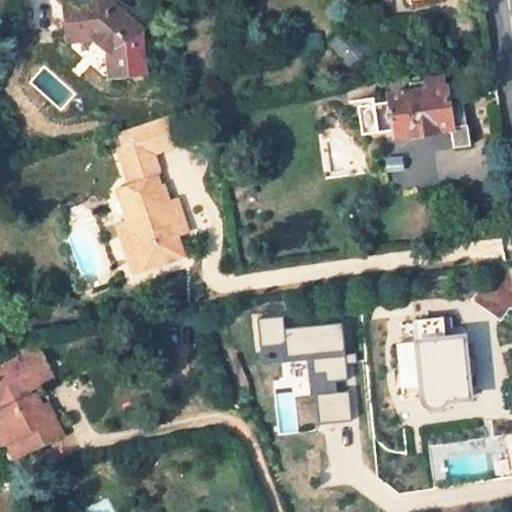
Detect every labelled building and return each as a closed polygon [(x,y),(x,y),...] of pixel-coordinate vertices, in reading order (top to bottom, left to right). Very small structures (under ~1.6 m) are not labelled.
[(109,2),(69,7),(72,37),(96,36),(112,49),(114,73),(146,69),(142,34),(109,2)] [(347,28),(330,40),(343,57),(350,50),(346,45),(356,39),(347,28)] [(349,64),(360,62),(370,55),(356,39),(346,45),(350,50),(343,57),(349,64)] [(454,149),(471,146),(467,124),(465,124),(461,98),(450,100),(447,85),(444,85),(443,77),(424,80),(425,90),(390,95),(390,101),(394,129),(395,138),(451,130),(454,149)] [(378,131),(394,129),(390,101),(375,103),(378,131)] [(150,155),(178,145),(169,118),(121,134),(125,146),(131,161),(150,155)] [(125,146),(118,148),(132,187),(157,178),(150,155),(131,161),(125,146)] [(132,187),(121,190),(132,221),(128,222),(144,269),(184,256),(177,237),(167,205),(157,178),(132,187)] [(188,233),(177,201),(167,205),(177,237),(188,233)] [(119,225),(135,272),(144,269),(128,222),(119,225)] [(472,297),(501,320),(510,309),(511,308),(511,263),(482,268),(484,283),(472,297)] [(287,317),(261,320),(264,349),(289,346),(291,358),(315,356),(318,376),(329,374),(330,383),(339,383),(352,381),(346,324),(289,330),(287,317)] [(448,401),(451,400),(470,398),(463,336),(454,336),(452,320),(418,323),(420,340),(416,341),(416,345),(420,384),(422,403),(431,409),(438,409),(440,408),(448,401)] [(416,345),(399,348),(403,385),(420,384),(416,345)] [(289,346),(264,349),(266,366),(302,363),(305,398),(319,397),(319,396),(340,394),(339,383),(330,383),(329,374),(318,376),(315,356),(291,358),(289,346)] [(0,404),(2,410),(0,410),(0,440),(4,448),(6,447),(12,444),(20,459),(65,437),(53,412),(46,415),(42,407),(33,388),(55,377),(41,350),(0,369),(0,370),(4,378),(0,380),(0,404)] [(353,392),(340,394),(319,396),(319,397),(322,426),(356,422),(353,392)] [(49,404),(42,407),(46,415),(53,412),(49,404)] [(6,447),(13,463),(20,459),(12,444),(6,447)] [(78,511),(73,503),(67,506),(69,511),(78,511)]
